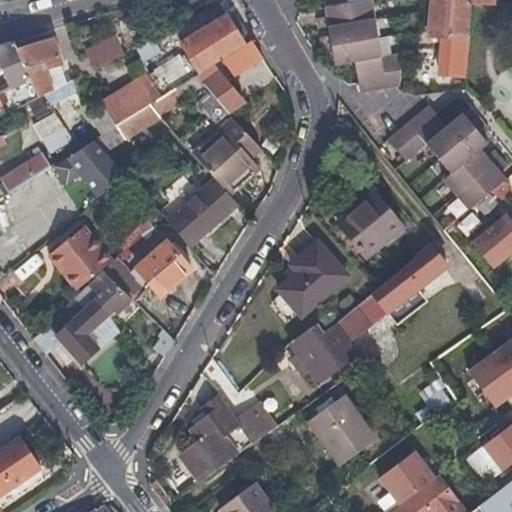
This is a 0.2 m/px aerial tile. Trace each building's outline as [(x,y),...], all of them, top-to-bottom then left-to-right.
[(350,60),(353,73),(357,93),(400,85),(403,52),(381,56),(371,0),(353,0),(340,2),(324,5),(322,5),(323,13),(314,15),(316,24),(325,22),(327,32),(318,34),(322,55),(331,53),(333,64),(350,60)] [(432,0),(431,34),(442,35),(441,74),(466,75),(469,36),(466,36),(467,0),(432,0)] [(179,43),(199,72),(245,43),(226,12),(179,43)] [(125,54),(121,45),(117,37),(90,51),(97,68),(125,54)] [(152,38),(134,48),(143,62),(160,52),(152,38)] [(45,88),(51,85),(46,70),(51,67),(49,61),(57,58),(52,40),(41,44),(39,40),(14,46),(28,80),(36,99),(47,93),(45,88)] [(179,57),(178,56),(177,54),(145,74),(160,97),(195,75),(205,86),(228,113),(243,101),(223,78),(230,72),(232,75),(262,56),(251,40),(245,43),(199,72),(195,74),(182,55),(179,57)] [(0,63),(10,87),(28,80),(14,46),(12,42),(0,46),(0,63)] [(64,85),(57,58),(49,61),(51,67),(46,70),(51,85),(45,88),(47,93),(64,85)] [(183,100),(205,86),(195,75),(160,97),(150,103),(161,115),(183,100)] [(10,87),(19,108),(36,99),(28,80),(10,87)] [(105,110),(115,125),(146,106),(136,91),(105,110)] [(77,145),(84,141),(91,136),(66,97),(52,105),(77,145)] [(146,106),(115,125),(125,139),(162,116),(161,115),(150,103),(146,106)] [(427,104),(384,139),(402,161),(423,144),(448,175),(443,178),(468,210),(492,190),(504,180),(506,178),(499,170),(506,163),(494,148),(478,160),(472,153),(480,147),(475,139),(489,128),(477,112),(468,119),(462,112),(445,126),(427,104)] [(88,116),(99,135),(115,125),(105,110),(103,107),(88,116)] [(260,148),(232,118),(193,153),(216,180),(230,196),(258,168),(249,158),(260,148)] [(49,167),(44,160),(40,154),(0,179),(0,181),(7,193),(49,167)] [(135,201),(143,195),(128,177),(108,193),(137,226),(148,217),(135,201)] [(188,246),(213,225),(237,204),(230,196),(216,180),(167,222),(188,246)] [(507,180),(504,180),(492,190),(503,198),(507,198),(507,180)] [(366,259),(384,244),(402,229),(374,192),(336,222),(366,259)] [(464,237),(481,227),(472,212),(455,222),(464,237)] [(511,224),(504,215),(469,244),(491,270),(511,252),(511,224)] [(109,262),(96,246),(84,231),(50,257),(75,288),(109,262)] [(308,266),(294,278),(279,290),(283,295),(273,303),(288,321),(298,313),(301,317),(347,279),(318,242),(301,256),(308,266)] [(161,296),(176,284),(190,272),(166,243),(137,268),(161,296)] [(336,324),(342,331),(349,339),(414,284),(411,280),(438,258),(427,244),(414,256),(415,258),(336,324)] [(9,269),(14,276),(20,282),(42,265),(32,252),(9,269)] [(103,269),(131,296),(135,300),(146,288),(115,258),(103,269)] [(116,311),(131,296),(103,269),(50,320),(88,356),(103,341),(91,328),(112,307),(116,311)] [(313,348),(311,351),(308,353),(319,366),(324,362),(333,373),(346,363),(315,322),(302,334),(313,348)] [(511,366),(498,348),(466,371),(482,392),(475,397),(481,404),(487,399),(493,408),(511,393),(511,366)] [(431,410),(452,402),(443,378),(421,386),(431,410)] [(346,465),(363,452),(380,440),(348,395),(314,420),(346,465)] [(0,433),(24,417),(16,405),(0,416),(0,433)] [(186,459),(201,479),(254,441),(239,420),(231,408),(215,420),(221,428),(200,443),(203,446),(186,459)] [(268,427),(269,426),(270,425),(265,418),(264,420),(254,409),(239,420),(254,441),(256,444),(271,433),(268,427)] [(511,424),(492,440),(486,432),(479,437),(504,470),(511,463),(511,424)] [(0,490),(2,493),(21,480),(41,467),(22,438),(0,453),(0,490)] [(415,452),(378,479),(399,506),(435,479),(415,452)] [(399,506),(390,511),(466,511),(439,476),(435,479),(399,506)] [(511,511),(511,480),(470,511),(511,511)] [(279,511),(274,504),(259,482),(223,508),(226,511),(279,511)]
